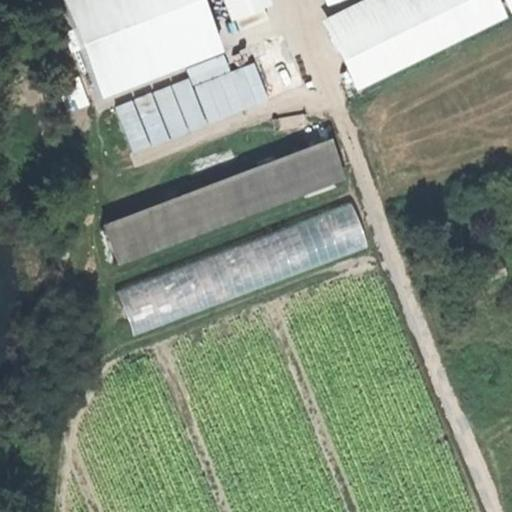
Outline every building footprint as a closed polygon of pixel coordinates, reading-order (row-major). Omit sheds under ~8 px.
[(193,0),(54,0),(94,100),(215,53),(193,0)] [(264,0),(217,0),(227,22),(267,6),(264,0)] [(491,0),(364,0),(317,23),(351,91),(500,18),(491,0)] [(511,0),(497,0),(506,16),(511,12),(511,0)] [(325,141),(97,228),(112,268),(340,181),(325,141)] [(347,203),(112,294),(129,338),(365,248),(347,203)]
